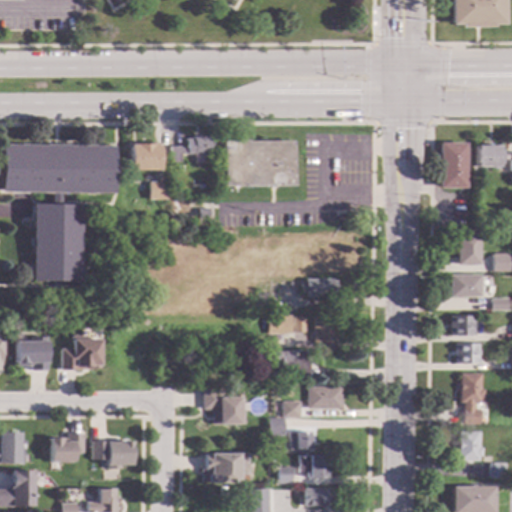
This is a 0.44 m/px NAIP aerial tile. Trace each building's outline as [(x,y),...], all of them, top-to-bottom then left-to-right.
[(224,0),(230,10),(234,0),(224,0)] [(502,0),(502,25),(491,25),(491,28),(460,28),(460,25),(449,25),(449,0),(502,0)] [(198,137),(206,137),(206,154),(176,155),(176,163),(167,163),(166,148),(176,147),(176,149),(183,149),(183,140),(190,139),(190,137),(192,137),(192,135),(198,135),(198,137)] [(289,186),(220,187),(219,142),(236,142),(236,141),(245,141),(245,142),(288,142),(289,186)] [(461,189),(435,189),(435,179),(434,179),(435,153),(436,153),(436,143),(462,144),(461,189)] [(109,194),(58,193),(58,203),(58,205),(76,206),(75,282),(28,281),(29,215),(29,205),(49,205),(50,193),(0,192),(0,145),(110,147),(109,194)] [(150,146),(156,146),(156,171),(126,171),(126,146),(150,145),(150,146)] [(499,154),(511,153),(511,174),(506,174),(506,162),(498,162),(498,168),(471,168),(471,145),(499,145),(499,154)] [(163,184),(163,201),(145,201),(145,184),(163,184)] [(205,219),(194,219),(194,209),(205,209),(205,219)] [(476,266),(454,266),(454,235),(476,235),(476,266)] [(505,272),(505,253),(488,254),(488,272),(505,272)] [(477,298),(446,298),(446,276),(477,276),(477,298)] [(329,282),(333,282),(333,297),(329,297),(329,298),(302,297),(302,294),(297,294),(297,282),(301,282),(301,280),(329,280),(329,282)] [(268,311),(251,310),(252,294),(268,294),(268,311)] [(503,311),(486,311),(486,299),(490,299),(504,299),(503,311)] [(263,335),(287,334),(287,315),(263,316),(263,335)] [(333,325),(334,325),(334,344),(311,344),(311,316),(333,316),(333,325)] [(470,332),(472,332),(472,337),(446,337),(447,316),(470,317),(470,332)] [(301,333),(291,333),(291,317),(301,317),(301,333)] [(83,337),(97,338),(97,367),(90,367),(90,369),(57,369),(57,347),(68,348),(68,334),(83,334),(83,337)] [(43,369),(27,369),(26,366),(12,366),(12,341),(27,341),(27,337),(43,337),(43,369)] [(475,360),(477,360),(477,365),(451,365),(451,343),(475,344),(475,360)] [(303,362),(307,362),(307,379),(287,379),(287,372),(283,372),(283,369),(270,369),(270,364),(262,364),(263,352),(303,353),(303,362)] [(264,381),(255,381),(255,371),(264,371),(264,381)] [(477,391),(480,391),(480,400),(477,400),(477,404),(471,404),(471,410),(476,410),(476,425),(459,425),(459,403),(456,403),(456,374),(477,374),(477,391)] [(222,397),(235,397),(235,410),(241,410),(241,425),(210,426),(209,410),(199,410),(198,389),(222,388),(222,397)] [(338,400),(339,400),(339,410),(304,409),(304,388),(339,388),(338,400)] [(297,403),(297,419),(279,418),(279,402),(297,403)] [(280,437),(278,437),(277,443),(266,443),(266,437),(265,437),(265,419),(281,419),(280,437)] [(80,453),(71,453),(71,462),(45,461),(46,437),(58,437),(58,439),(64,439),(64,432),(81,432),(80,453)] [(476,448),(479,448),(478,458),(475,457),(475,462),(455,462),(455,432),(476,433),(476,448)] [(0,433),(17,434),(16,450),(18,450),(18,467),(0,466),(0,433)] [(307,449),(285,449),(286,433),(307,433),(307,449)] [(128,465),(118,464),(118,468),(105,468),(105,465),(103,465),(103,460),(88,460),(89,441),(128,442),(128,465)] [(242,465),(243,465),(244,472),(242,474),(233,474),(233,484),(196,484),(196,471),(199,471),(198,454),(243,454),(242,465)] [(293,472),(281,472),(281,456),(293,457),(293,472)] [(324,466),(328,466),(328,472),(324,472),(324,479),(306,479),(306,474),(295,474),(295,456),(324,456),(324,466)] [(502,464),(502,480),(484,480),(485,463),(502,464)] [(273,483),(287,484),(288,466),(273,466),(273,483)] [(29,506),(8,506),(8,508),(0,508),(0,492),(5,492),(5,484),(6,484),(6,472),(29,472),(29,506)] [(490,511),(448,511),(448,487),(491,487),(490,511)] [(112,498),(116,498),(116,505),(113,505),(113,511),(82,511),(82,502),(95,502),(95,489),(113,489),(112,498)] [(264,511),(264,489),(245,489),(245,511),(264,511)] [(328,502),(324,502),(324,508),(300,508),(300,489),(328,490),(328,502)] [(71,511),(71,503),(56,503),(55,511),(71,511)]
